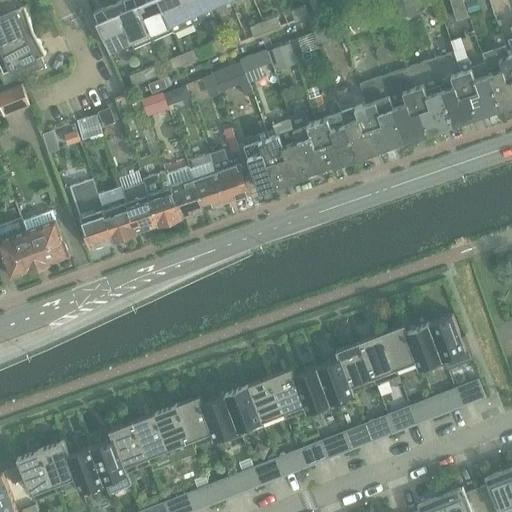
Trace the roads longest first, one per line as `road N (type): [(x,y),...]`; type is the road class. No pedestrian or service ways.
road 1 (tertiary): [(213,253),(511,146)]
road 2 (residential): [(281,511),(511,422)]
road 3 (tertiary): [(0,358),(199,267),(213,253)]
road 4 (tertiary): [(213,253),(194,253),(0,329)]
road 5 (residential): [(49,93),(90,69),(64,0)]
